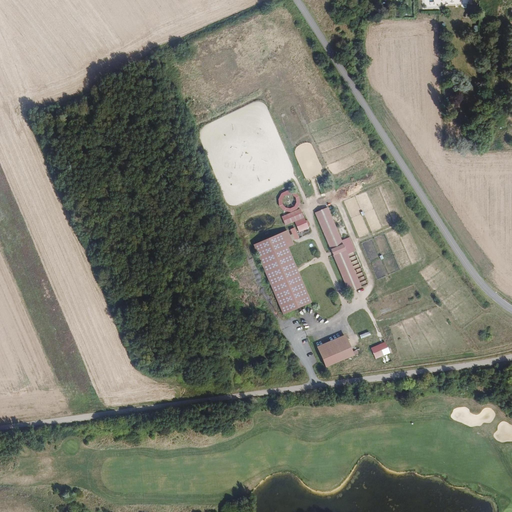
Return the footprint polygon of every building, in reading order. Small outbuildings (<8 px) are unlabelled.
[(281,193),(278,199),(278,204),(284,211),(290,212),(298,209),(300,202),(298,195),(294,191),(287,190),(281,193)] [(361,287),(327,206),(315,212),(349,292),(361,287)] [(300,209),(282,217),(286,226),(304,217),(300,209)] [(309,229),(304,218),(295,222),(299,233),(309,229)] [(342,236),(348,233),(345,226),(339,229),(342,236)] [(295,228),(290,229),(295,240),(299,238),(295,228)] [(307,293),(288,248),(294,245),(288,231),(268,239),(254,245),(261,262),(283,315),(311,303),(307,293)] [(316,335),(311,337),(316,347),(316,346),(345,334),(347,334),(342,323),(337,326),(340,331),(318,340),(316,335)] [(353,352),(345,334),(316,346),(325,368),(354,356),(358,354),(357,350),(353,352)] [(390,353),(385,342),(371,348),(375,359),(390,353)]
